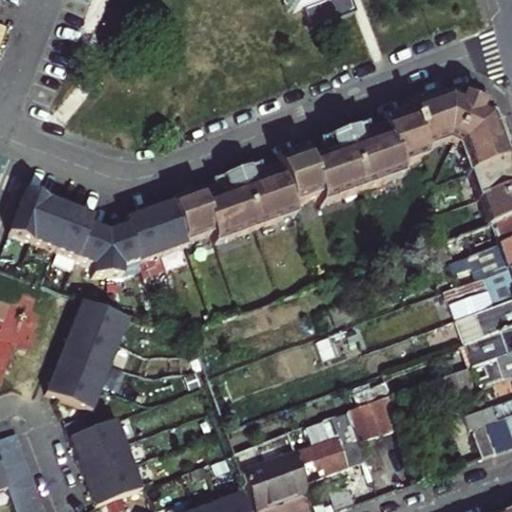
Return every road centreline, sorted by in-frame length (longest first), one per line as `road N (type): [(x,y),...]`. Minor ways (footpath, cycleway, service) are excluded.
road 1 (residential): [(18,142),(107,174),(152,177),(510,40)]
road 2 (residential): [(75,511),(41,418),(0,413)]
